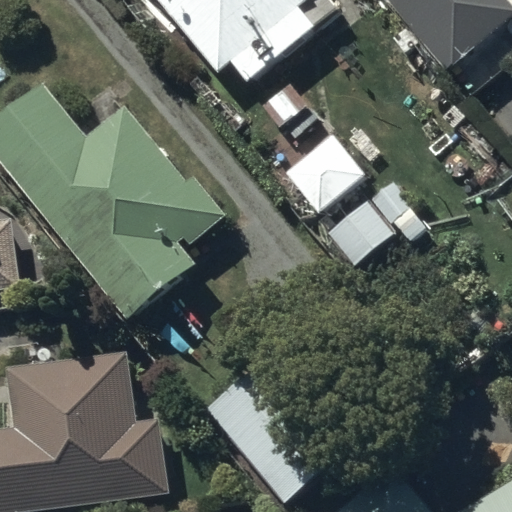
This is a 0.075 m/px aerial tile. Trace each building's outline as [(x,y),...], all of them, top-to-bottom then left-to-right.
[(0,0),(0,19),(20,4),(16,0),(0,0)] [(147,0),(221,89),(236,77),(251,96),(341,22),(324,2),(326,0),(147,0)] [(388,0),(383,5),(449,85),(511,33),(511,13),(501,0),(388,0)] [(45,99),(0,136),(0,175),(131,334),(196,280),(179,259),(187,253),(191,259),(228,228),(195,188),(189,193),(129,119),(89,152),(45,99)] [(374,184),(340,145),(288,188),(322,228),(374,184)] [(374,210),(331,246),(358,279),(403,242),(410,251),(430,234),(415,216),(417,214),(395,188),(371,207),(374,210)] [(0,303),(20,300),(14,231),(0,231),(0,303)] [(22,444),(0,447),(0,511),(147,511),(171,509),(161,430),(138,432),(129,364),(14,379),(22,444)] [(252,385),(209,421),(283,511),(288,511),(329,478),(252,385)] [(511,511),(511,494),(482,511),(424,511),(398,481),(354,511),(511,511)]
